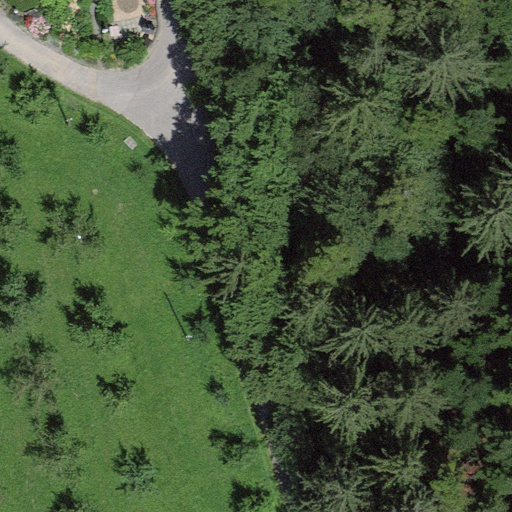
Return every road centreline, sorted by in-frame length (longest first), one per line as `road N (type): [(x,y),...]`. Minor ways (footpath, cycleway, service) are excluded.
road 1 (residential): [(290,511),(216,238),(172,0)]
road 2 (track): [(199,151),(91,72),(0,19)]
